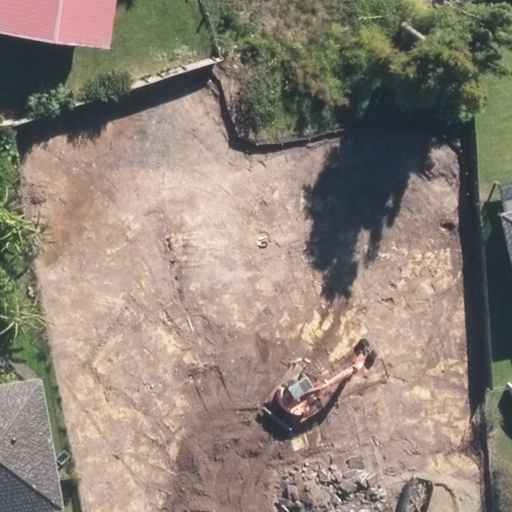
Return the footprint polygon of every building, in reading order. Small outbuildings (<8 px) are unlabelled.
[(112,0),(8,0),(8,8),(109,23),(112,0)] [(511,213),(487,220),(507,300),(511,298),(511,213)] [(430,264),(350,241),(301,411),(437,450),(451,400),(395,384),(430,264)] [(71,379),(131,423),(171,511),(195,511),(253,486),(198,366),(121,310),(71,379)] [(25,511),(8,403),(0,404),(0,511),(25,511)] [(373,511),(360,449),(311,458),(322,511),(373,511)]
